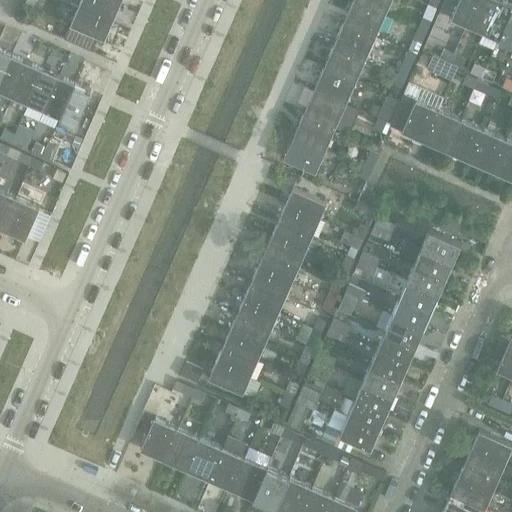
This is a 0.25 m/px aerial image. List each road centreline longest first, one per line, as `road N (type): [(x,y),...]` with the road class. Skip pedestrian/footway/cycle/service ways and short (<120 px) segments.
road 1 (residential): [(159,368),(320,0)]
road 2 (residential): [(70,313),(208,0)]
road 3 (residential): [(392,511),(500,270),(511,270)]
road 4 (residential): [(1,471),(70,313)]
